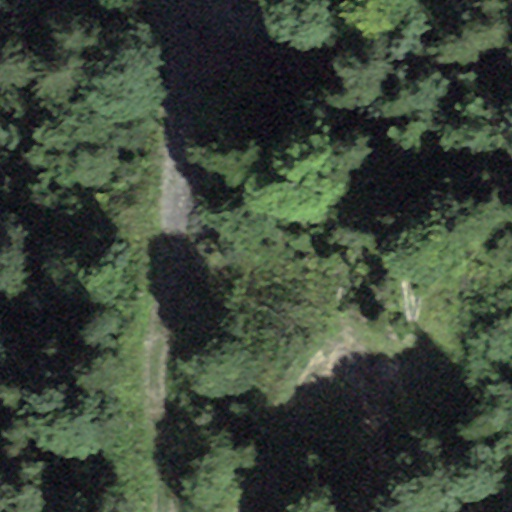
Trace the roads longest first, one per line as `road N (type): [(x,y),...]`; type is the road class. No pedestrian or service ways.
road 1 (track): [(179,0),(184,107),(159,365),(166,511)]
road 2 (track): [(255,511),(308,366),(333,352),(353,367),(352,511)]
